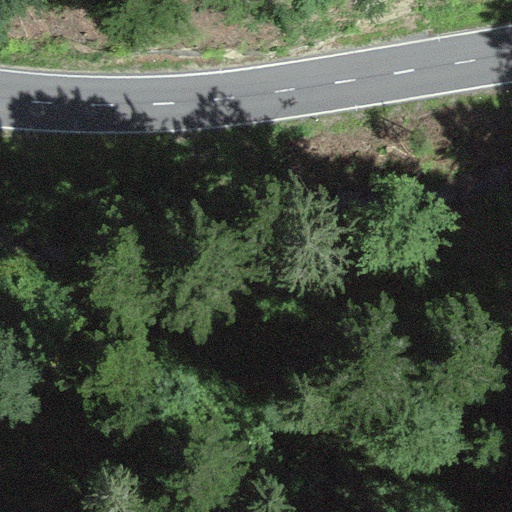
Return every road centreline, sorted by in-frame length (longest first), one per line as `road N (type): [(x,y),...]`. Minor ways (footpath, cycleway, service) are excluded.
road 1 (track): [(511,254),(400,295),(160,340),(166,383),(457,499),(511,507)]
road 2 (secondary): [(511,51),(222,97),(69,104),(0,98)]
